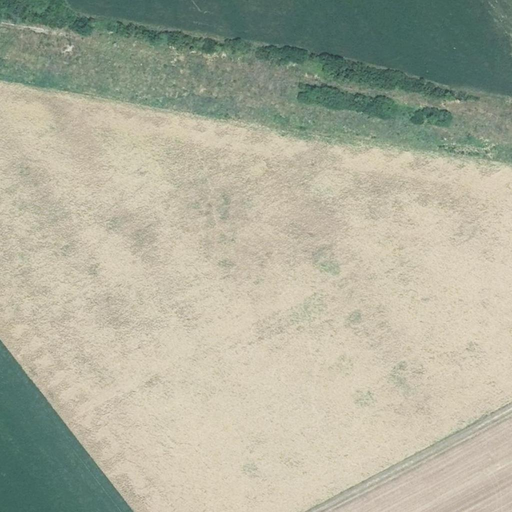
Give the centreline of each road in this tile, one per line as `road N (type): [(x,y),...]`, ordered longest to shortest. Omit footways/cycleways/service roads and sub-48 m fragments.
road 1 (track): [(511,115),(0,23)]
road 2 (track): [(511,410),(322,511)]
